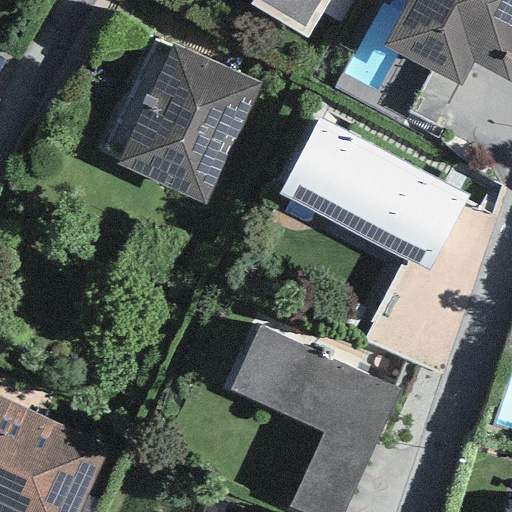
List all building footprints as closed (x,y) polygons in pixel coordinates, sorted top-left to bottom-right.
[(327,0),(251,0),(249,3),(305,37),(327,0)] [(511,0),(407,0),(383,46),(460,87),(473,64),(509,84),(511,77),(511,0)] [(260,84),(171,44),(115,166),(205,207),(260,84)] [(467,195),(318,118),(278,195),(427,273),(467,195)] [(342,511),(399,388),(259,325),(229,391),(321,432),(288,507),(298,511),(342,511)] [(78,511),(107,448),(0,400),(0,511),(78,511)]
